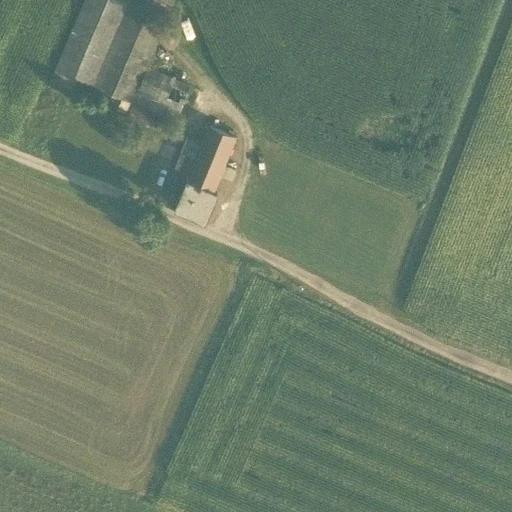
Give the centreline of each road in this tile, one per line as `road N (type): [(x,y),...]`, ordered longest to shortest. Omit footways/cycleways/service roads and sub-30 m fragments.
road 1 (track): [(0,146),(269,254),(387,320),(511,374)]
road 2 (track): [(387,320),(507,0)]
